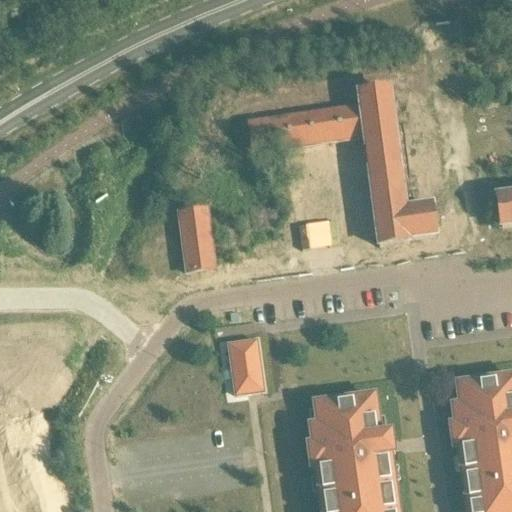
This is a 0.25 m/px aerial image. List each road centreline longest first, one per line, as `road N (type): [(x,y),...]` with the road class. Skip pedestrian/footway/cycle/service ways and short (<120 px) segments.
road 1 (residential): [(408,276),(197,303),(94,430),(101,511)]
road 2 (secondary): [(247,0),(0,123)]
road 3 (residential): [(441,511),(408,276)]
